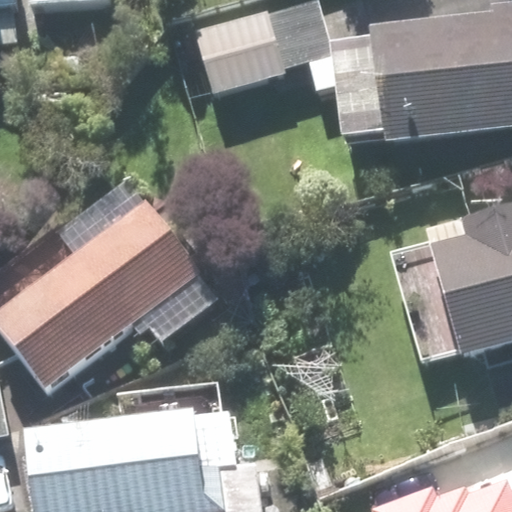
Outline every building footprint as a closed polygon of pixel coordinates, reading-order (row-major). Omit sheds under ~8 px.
[(100,0),(19,0),(21,26),(102,21),(100,0)] [(310,10),(187,48),(204,103),(327,65),(310,10)] [(511,26),(356,50),(358,66),(317,72),(330,156),(371,150),(374,169),(511,147),(511,26)] [(210,314),(121,195),(33,261),(54,290),(0,330),(0,364),(33,409),(126,339),(144,363),(210,314)] [(416,267),(445,377),(511,359),(511,217),(447,235),(453,257),(416,267)] [(224,477),(219,397),(107,404),(110,438),(17,443),(21,511),(254,511),(252,475),(224,477)] [(484,511),(481,502),(452,511),(441,511),(435,495),(392,510),(392,511),(484,511)]
